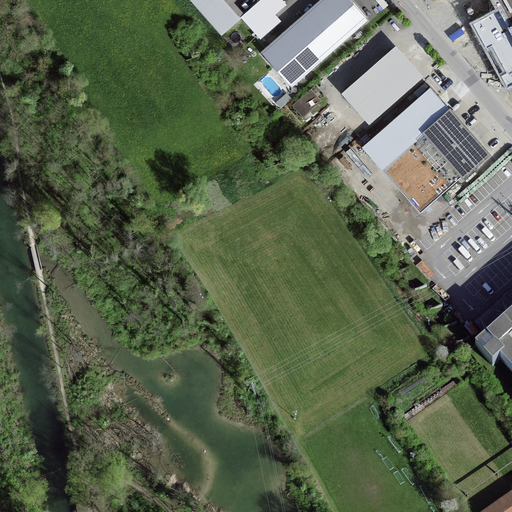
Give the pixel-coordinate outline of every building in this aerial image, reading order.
[(191,0),(221,34),(242,16),(240,14),(242,13),(230,0),(191,0)] [(285,0),(256,0),(242,13),(240,14),(242,16),(261,37),(282,19),(276,12),(287,3),(285,0)] [(366,15),(352,0),(326,0),(265,54),(289,82),(366,15)] [(415,73),(396,50),(349,90),(369,113),(415,73)] [(302,116),(322,99),(311,87),(292,104),(302,116)] [(362,147),(419,212),(487,153),(429,87),(362,147)] [(292,97),(287,92),(276,101),(281,107),(292,97)] [(511,313),(474,347),(492,367),(499,360),(511,374),(511,313)] [(473,376),(469,370),(402,416),(406,422),(473,376)] [(511,488),(511,493),(486,511),(511,511),(511,487),(511,488)]
